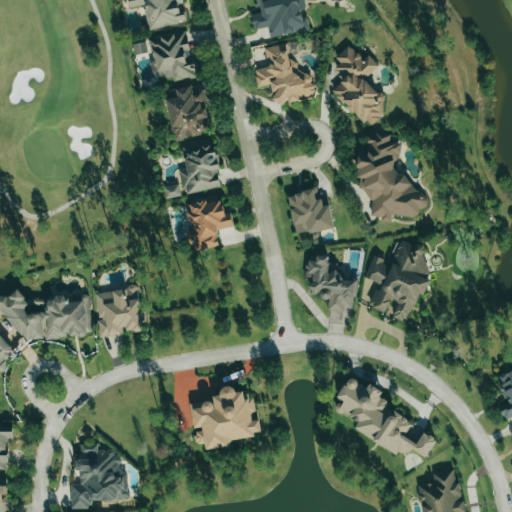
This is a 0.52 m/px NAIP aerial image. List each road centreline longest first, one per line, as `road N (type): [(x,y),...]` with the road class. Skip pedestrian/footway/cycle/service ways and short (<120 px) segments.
road 1 (residential): [(59,419),(82,393),(139,369),(316,340),(373,348),(423,375),(465,415),(492,463),(504,511)]
road 2 (residential): [(212,0),(286,344)]
road 3 (residential): [(254,177),(320,160),(325,134),(305,124),(246,141)]
road 4 (residential): [(82,393),(56,368),(36,366),(28,375),(30,394),(59,419)]
